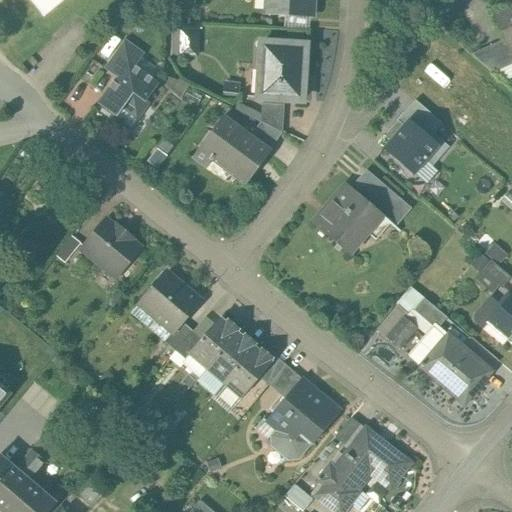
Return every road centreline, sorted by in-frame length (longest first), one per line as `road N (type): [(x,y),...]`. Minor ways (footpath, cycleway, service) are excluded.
road 1 (residential): [(474,460),(236,271)]
road 2 (residential): [(353,0),(344,72),(313,161),(236,271)]
road 3 (residential): [(236,271),(66,134)]
